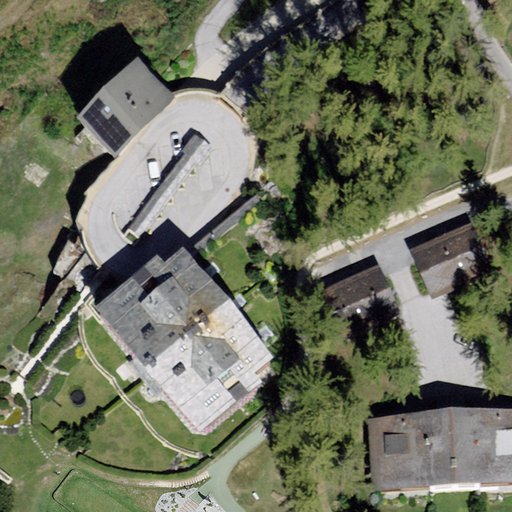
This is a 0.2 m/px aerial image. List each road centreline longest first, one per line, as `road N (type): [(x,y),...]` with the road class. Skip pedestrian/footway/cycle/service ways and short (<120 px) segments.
road 1 (residential): [(348,0),(172,125)]
road 2 (unknown): [(407,251),(421,263),(470,379)]
road 3 (residential): [(380,260),(511,215)]
